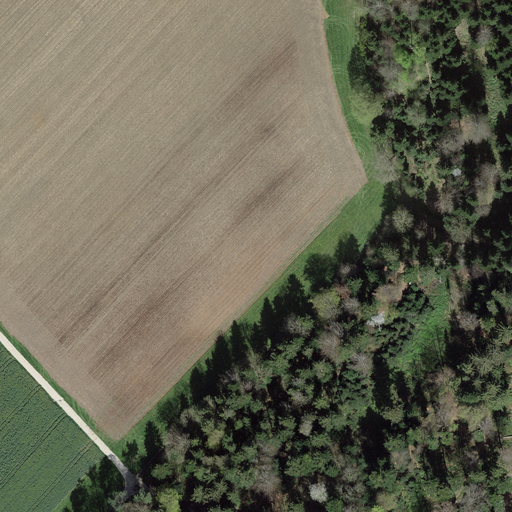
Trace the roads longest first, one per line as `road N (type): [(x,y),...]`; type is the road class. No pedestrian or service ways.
road 1 (track): [(102,511),(327,301),(402,214),(362,80),(359,0)]
road 2 (track): [(205,511),(129,481),(0,343)]
